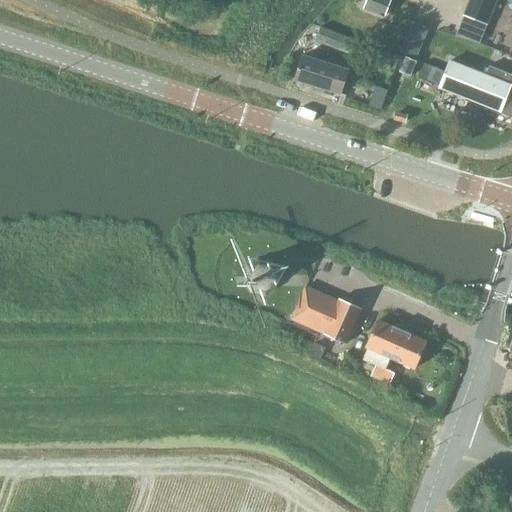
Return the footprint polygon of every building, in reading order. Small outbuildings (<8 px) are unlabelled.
[(390,0),(367,0),(364,9),(384,16),(390,0)] [(496,0),(469,0),(464,15),(487,24),(496,0)] [(359,57),(364,44),(322,24),(316,36),(331,43),(328,48),(338,52),(340,49),(359,57)] [(400,54),(417,60),(429,30),(413,24),(400,54)] [(295,79),(341,94),(349,70),(303,55),(295,79)] [(400,72),(411,76),(417,61),(406,57),(400,72)] [(450,60),(439,88),(511,117),(511,75),(489,66),(486,74),(450,60)] [(251,292),(266,296),(278,288),(281,274),(274,263),(260,259),(248,266),(244,280),(251,292)] [(325,336),(340,342),(353,313),(306,293),(297,315),(327,328),(325,336)] [(371,376),(390,384),(394,374),(385,369),(390,358),(414,369),(426,341),(378,320),(366,347),(368,348),(362,360),(375,365),(371,376)]
